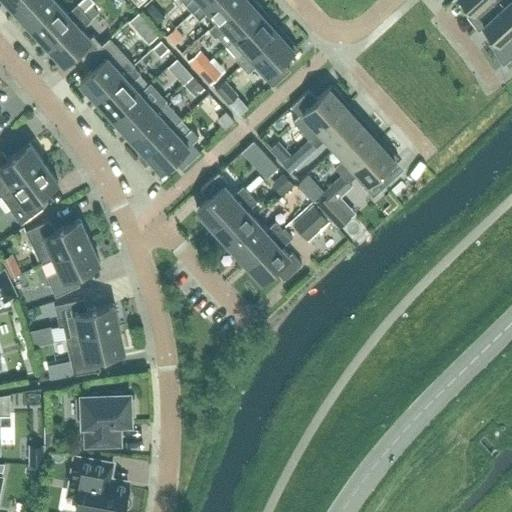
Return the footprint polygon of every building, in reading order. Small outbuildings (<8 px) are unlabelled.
[(22,0),(14,8),(30,26),(57,1),(56,0),(22,0)] [(148,0),(131,0),(140,10),(150,2),(148,0)] [(181,0),(160,0),(162,18),(184,16),(181,0)] [(191,10),(201,0),(185,0),(184,2),(191,10)] [(217,19),(237,0),(201,0),(191,10),(198,18),(208,9),(217,19)] [(233,36),(263,9),(255,0),(237,0),(217,19),(207,28),(214,35),(224,26),(233,36)] [(482,23),(508,0),(463,0),(471,8),(466,13),(464,9),(463,10),(478,29),(483,24),(482,23)] [(511,0),(508,0),(482,23),(483,24),(497,40),(491,44),(489,41),(488,41),(502,64),(511,54),(511,0)] [(30,26),(46,43),(83,10),(76,2),(66,11),(57,1),(30,26)] [(263,9),(233,36),(223,45),(232,55),(239,63),(279,26),(263,9)] [(81,27),(90,18),(83,10),(46,43),(63,62),(75,50),(83,59),(101,43),(92,33),(89,36),(81,27)] [(148,23),(140,31),(148,40),(157,32),(148,23)] [(279,26),(239,63),(247,71),(256,62),(265,71),(262,74),(271,84),(289,68),(281,59),(296,45),(279,26)] [(165,35),(172,43),(182,34),(175,27),(165,35)] [(79,79),(95,97),(132,63),(125,56),(115,65),(107,55),(110,53),(101,43),(83,59),(91,68),(79,79)] [(186,57),(197,69),(206,61),(195,49),(186,57)] [(160,72),(169,82),(185,67),(177,57),(160,72)] [(206,61),(197,69),(208,81),(217,73),(206,61)] [(132,63),(95,97),(112,115),(114,113),(139,90),(130,80),(139,71),(132,63)] [(214,86),(227,101),(236,93),(223,78),(214,86)] [(300,129),(308,137),(334,113),(347,101),(331,83),(315,97),(307,88),(290,104),(299,114),(302,111),(310,121),(300,129)] [(114,113),(112,115),(128,133),(149,113),(165,99),(158,91),(148,100),(139,90),(114,113)] [(128,133),(144,150),(171,125),(162,116),(172,107),(165,99),(149,113),(128,133)] [(308,137),(315,145),(324,136),(334,146),(364,119),(347,101),(334,113),(308,137)] [(216,117),(225,126),(233,118),(225,109),(216,117)] [(364,119),(334,146),(342,156),(333,165),(340,173),(380,136),(364,119)] [(171,125),(144,150),(161,168),(173,157),(181,166),(199,149),(191,141),(197,135),(190,126),(180,135),(171,125)] [(396,154),(380,136),(340,173),(347,180),(357,172),(365,181),(362,184),(371,193),(389,177),(381,169),(396,154)] [(0,191),(43,160),(29,141),(6,157),(0,148),(0,191)] [(292,152),(282,162),(288,169),(299,159),(292,152)] [(0,191),(0,193),(20,221),(42,206),(35,196),(57,180),(43,160),(0,191)] [(196,207),(212,225),(249,191),(242,183),(232,192),(224,183),(227,180),(218,170),(200,187),(208,195),(196,207)] [(290,189),(272,212),(284,222),(303,199),(290,189)] [(328,190),(315,202),(337,227),(350,215),(328,190)] [(249,191),(212,225),(228,242),(255,218),(245,206),(254,197),(249,191)] [(2,199),(0,200),(0,234),(0,235),(18,224),(2,199)] [(290,221),(306,238),(327,219),(312,202),(290,221)] [(89,239),(79,217),(54,228),(49,217),(24,229),(40,262),(53,256),(53,255),(89,239)] [(245,260),(283,225),(281,223),(280,225),(272,217),(263,226),(255,218),(228,242),(245,260)] [(290,233),(283,225),(245,260),(261,278),(274,267),(283,277),(301,261),(289,248),(286,251),(278,243),(290,233)] [(53,255),(53,256),(58,268),(45,274),(54,294),(79,283),(74,272),(99,260),(89,239),(53,255)] [(0,299),(14,290),(2,266),(0,267),(0,299)] [(187,299),(210,331),(222,322),(199,290),(187,299)] [(118,325),(112,302),(86,308),(83,296),(53,303),(58,325),(62,324),(64,337),(118,325)] [(64,337),(72,372),(99,368),(97,354),(123,348),(118,325),(64,337)] [(128,390),(80,392),(81,422),(83,422),(84,444),(115,442),(114,420),(129,420),(129,413),(134,413),(133,396),(128,397),(128,390)] [(0,412),(9,413),(9,391),(0,392),(0,412)] [(43,424),(43,446),(57,446),(57,424),(43,424)] [(29,462),(42,462),(41,442),(29,442),(29,462)] [(105,460),(73,454),(66,493),(77,495),(75,510),(84,511),(120,511),(121,505),(125,504),(128,502),(129,498),(127,495),(124,492),(125,485),(107,482),(106,484),(94,481),(95,475),(102,477),(105,460)]
